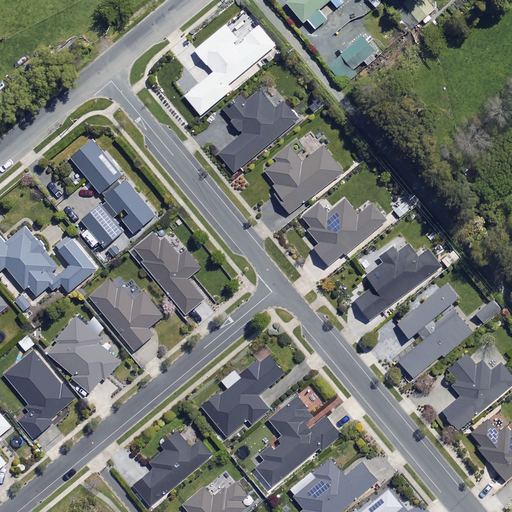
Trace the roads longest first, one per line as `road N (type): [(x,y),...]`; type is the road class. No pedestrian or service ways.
road 1 (residential): [(279,285),(469,511)]
road 2 (residential): [(102,69),(279,285)]
road 3 (residential): [(279,285),(83,447)]
road 4 (residential): [(0,153),(102,69)]
